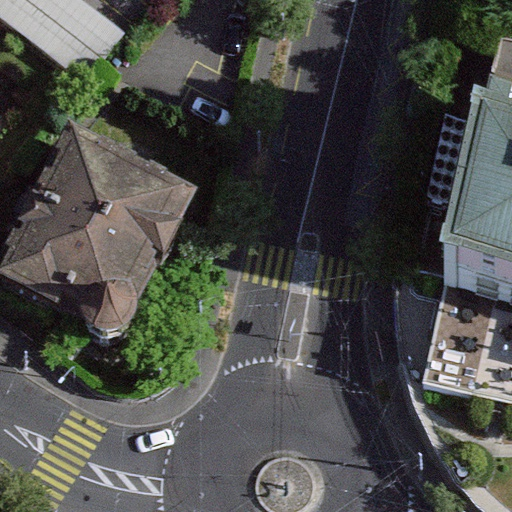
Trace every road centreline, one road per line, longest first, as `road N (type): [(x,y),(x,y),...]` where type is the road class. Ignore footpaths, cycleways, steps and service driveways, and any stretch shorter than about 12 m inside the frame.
road 1 (tertiary): [(285,411),(361,0)]
road 2 (secondary): [(0,416),(122,483),(207,495)]
road 3 (secondary): [(371,511),(376,492),(366,454),(327,418),(285,411)]
road 4 (secondary): [(285,411),(248,423),(219,452),(207,495)]
